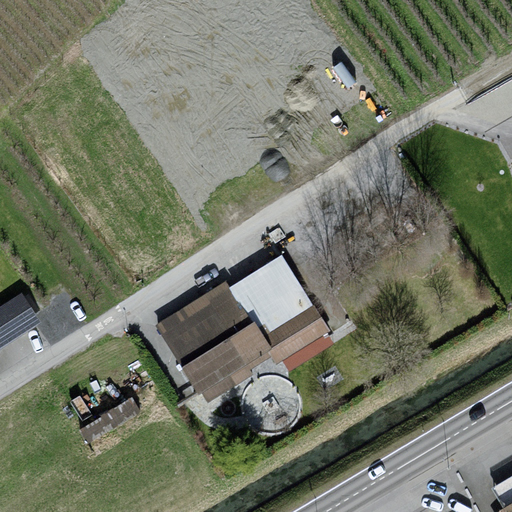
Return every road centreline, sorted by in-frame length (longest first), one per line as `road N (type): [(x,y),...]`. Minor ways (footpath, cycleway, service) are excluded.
road 1 (unclassified): [(88,334),(511,67)]
road 2 (track): [(235,239),(95,45),(129,0)]
road 3 (secondary): [(318,511),(511,398)]
